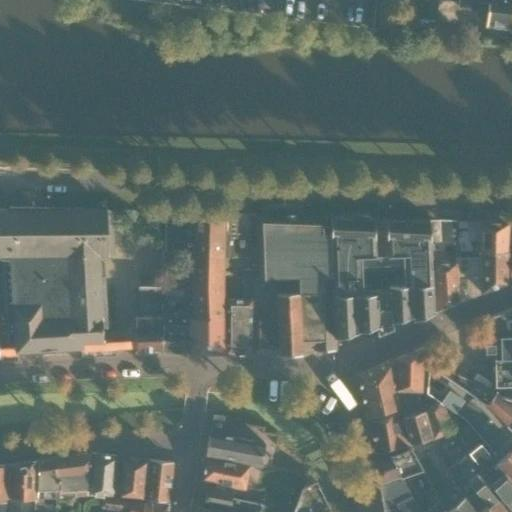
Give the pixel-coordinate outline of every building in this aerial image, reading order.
[(511,0),(459,0),(459,7),(479,10),(480,2),(488,4),(485,25),(511,29),(511,26),(511,0)] [(0,358),(0,359),(1,359),(1,348),(15,347),(15,351),(80,347),(80,357),(115,355),(114,338),(103,339),(98,255),(113,254),(112,218),(112,210),(107,210),(83,209),(83,208),(9,206),(9,208),(0,209),(0,358)] [(223,286),(224,258),(224,233),(224,213),(165,212),(165,251),(194,251),(193,312),(193,316),(190,316),(190,352),(224,352),(224,344),(223,286)] [(253,277),(251,319),(278,320),(278,295),(299,295),(332,294),(331,271),(329,216),(254,214),(253,222),(254,234),(255,252),(255,269),(256,277),(253,277)] [(368,218),(368,214),(353,214),(353,217),(329,216),(331,271),(332,294),(335,336),(335,338),(376,326),(377,334),(392,328),(392,322),(412,316),(412,320),(433,312),(429,220),(368,218)] [(479,221),(480,252),(506,252),(508,239),(509,228),(509,222),(499,221),(499,217),(495,217),(494,221),(479,221)] [(232,251),(255,252),(254,234),(224,233),(224,258),(232,258),(232,251)] [(470,256),(469,236),(457,236),(458,256),(470,256)] [(505,282),(506,253),(506,252),(480,252),(480,258),(481,292),(506,282),(505,282)] [(455,263),(456,262),(458,302),(469,297),(468,258),(455,258),(455,262),(455,263)] [(481,292),(480,258),(468,258),(469,297),(481,292)] [(455,263),(455,262),(431,263),(433,289),(436,311),(458,302),(456,262),(455,263)] [(253,277),(256,277),(255,269),(243,269),(242,300),(226,299),(225,344),(225,352),(251,354),(251,319),(253,277)] [(160,293),(160,280),(138,280),(138,293),(160,293)] [(299,295),(301,346),(314,345),(314,351),(335,350),(335,338),(335,336),(332,294),(299,295)] [(148,295),(148,303),(159,303),(160,295),(148,295)] [(278,295),(278,320),(279,354),(302,354),(301,346),(299,295),(278,295)] [(511,308),(485,318),(493,338),(495,388),(511,387),(511,308)] [(162,352),(190,352),(190,316),(193,316),(193,312),(179,312),(179,316),(161,316),(161,317),(162,352)] [(161,317),(134,317),(134,352),(162,352),(161,317)] [(251,319),(251,354),(279,354),(278,320),(251,319)] [(394,360),(394,384),(396,391),(421,391),(424,347),(394,360)] [(357,376),(365,417),(380,414),(400,409),(396,391),(394,384),(394,360),(393,360),(393,359),(357,376)] [(476,373),(471,380),(486,389),(490,382),(476,373)] [(462,418),(486,445),(496,461),(495,462),(511,481),(511,430),(506,425),(506,426),(486,405),(476,398),(455,383),(448,378),(435,400),(443,405),(462,418)] [(511,399),(495,395),(479,389),(459,378),(455,383),(476,398),(486,405),(506,426),(506,425),(511,430),(511,399)] [(443,405),(435,400),(426,394),(427,406),(424,411),(431,438),(432,439),(452,429),(443,405)] [(374,461),(397,453),(408,449),(395,410),(400,409),(380,414),(365,417),(374,461)] [(409,444),(431,438),(424,411),(402,417),(409,444)] [(221,416),(213,415),(210,433),(221,435),(229,437),(231,425),(223,424),(224,417),(221,416)] [(206,456),(250,465),(261,467),(265,444),(229,437),(221,435),(210,433),(206,456)] [(497,498),(507,511),(511,511),(511,481),(495,462),(496,461),(486,445),(467,454),(481,469),(476,473),(487,487),(496,498),(497,498)] [(410,494),(430,486),(408,449),(397,453),(374,461),(378,482),(400,475),(401,475),(410,494)] [(90,453),(54,458),(55,471),(55,474),(55,480),(59,480),(60,492),(87,490),(88,482),(88,479),(90,453)] [(88,482),(87,490),(87,496),(102,497),(114,498),(114,497),(117,464),(118,456),(90,453),(88,479),(88,482)] [(481,469),(467,454),(447,469),(450,478),(464,497),(475,511),(507,511),(497,498),(496,498),(487,487),(476,473),(481,469)] [(245,490),(250,465),(206,456),(202,482),(233,488),(245,490)] [(117,498),(145,500),(145,499),(143,499),(147,460),(134,458),(122,457),(121,465),(117,498)] [(35,490),(34,500),(34,511),(42,511),(42,499),(56,498),(60,498),(60,492),(59,480),(55,480),(55,474),(55,471),(54,458),(38,460),(37,474),(35,490)] [(38,460),(9,464),(8,498),(34,500),(35,490),(37,474),(38,460)] [(148,460),(144,499),(169,501),(173,462),(148,460)] [(0,499),(8,498),(9,464),(0,465),(0,499)] [(400,475),(378,482),(383,511),(398,511),(394,502),(410,494),(401,475),(400,475)] [(331,511),(329,507),(316,481),(301,488),(292,511),(331,511)] [(231,497),(233,488),(202,482),(200,494),(231,499),(231,497)] [(230,511),(259,511),(261,503),(231,497),(231,499),(200,494),(198,506),(230,511)] [(420,511),(410,494),(394,502),(398,511),(420,511)] [(129,511),(128,511),(167,511),(169,501),(145,499),(145,500),(117,498),(114,497),(114,498),(102,497),(100,508),(118,510),(118,509),(129,511)] [(475,511),(464,497),(444,511),(445,511),(475,511)]
